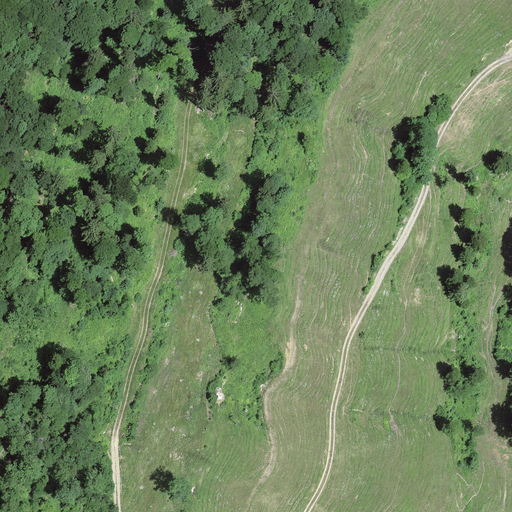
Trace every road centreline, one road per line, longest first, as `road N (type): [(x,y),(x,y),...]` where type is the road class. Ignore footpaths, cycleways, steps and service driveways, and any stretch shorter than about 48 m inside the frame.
road 1 (track): [(245,511),(272,465),(268,405),(292,361),(306,251),(331,171),(333,104),(401,0)]
road 2 (track): [(305,511),(324,474),(351,324),(414,212),(449,113),(473,80),(511,58)]
